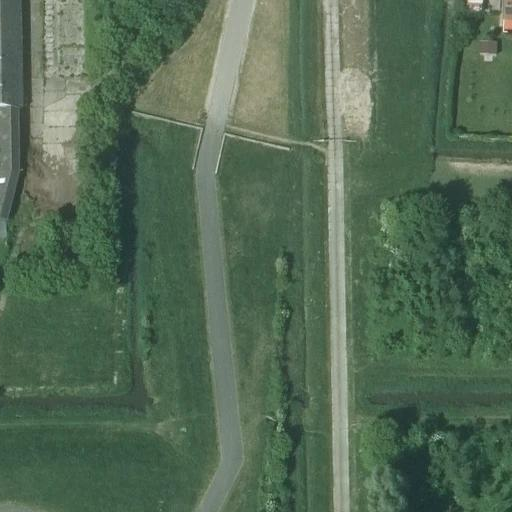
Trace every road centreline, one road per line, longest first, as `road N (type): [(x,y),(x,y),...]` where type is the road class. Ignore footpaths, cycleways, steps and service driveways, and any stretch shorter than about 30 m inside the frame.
road 1 (track): [(340,511),(329,0)]
road 2 (track): [(206,511),(232,458),(204,176),(216,119)]
